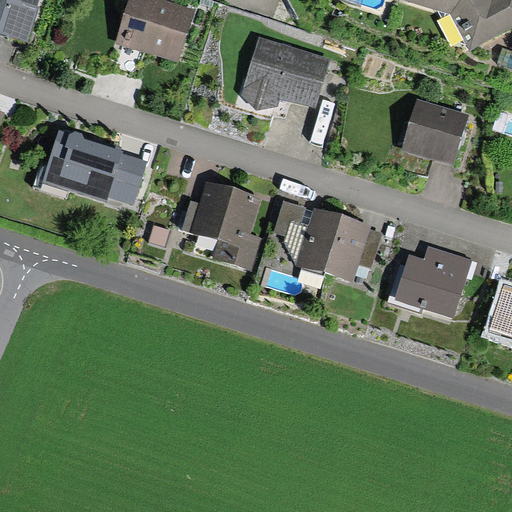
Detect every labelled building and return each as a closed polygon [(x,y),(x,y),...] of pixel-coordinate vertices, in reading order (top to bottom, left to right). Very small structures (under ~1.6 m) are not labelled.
[(0,0),(0,40),(19,46),(32,0),(0,0)] [(188,16),(137,0),(128,0),(113,49),(171,68),(188,16)] [(511,0),(401,0),(401,3),(446,16),(464,52),(511,27),(511,0)] [(322,63),(255,42),(240,92),(307,112),(322,63)] [(459,116),(415,104),(401,154),(444,167),(459,116)] [(113,162),(54,142),(39,186),(97,206),(113,162)] [(139,166),(123,161),(109,202),(124,208),(139,166)] [(252,203),(207,188),(199,210),(188,206),(177,236),(214,249),(209,262),(245,274),(256,243),(240,238),(252,203)] [(375,238),(282,205),(271,235),(302,246),(293,269),(342,286),(349,265),(364,270),(375,238)] [(158,259),(166,234),(149,229),(141,254),(158,259)] [(466,266),(427,254),(423,268),(401,261),(389,300),(450,318),(466,266)] [(511,305),(494,300),(483,336),(511,344),(511,305)]
